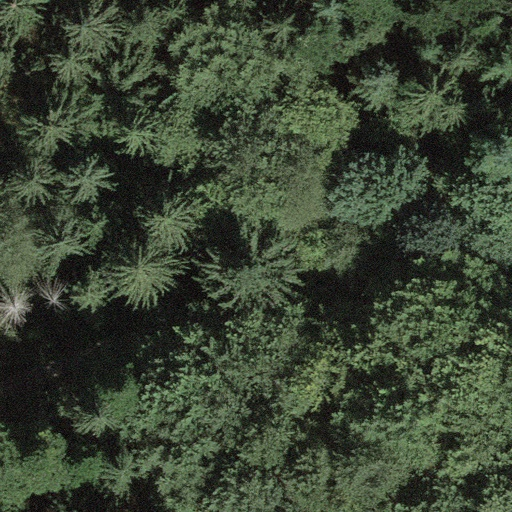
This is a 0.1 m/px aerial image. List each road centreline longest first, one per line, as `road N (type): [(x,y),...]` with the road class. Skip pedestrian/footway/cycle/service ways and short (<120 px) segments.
road 1 (track): [(226,325),(511,283)]
road 2 (track): [(226,325),(107,352),(0,392)]
